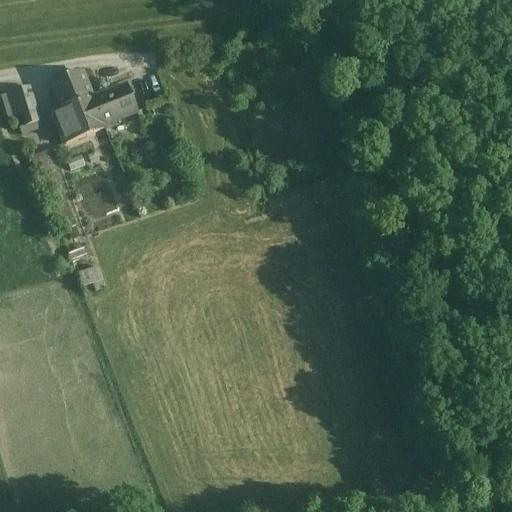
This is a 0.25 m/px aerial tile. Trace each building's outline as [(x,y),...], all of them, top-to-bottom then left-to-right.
[(93,102),(82,73),(51,85),(64,118),(56,122),(65,146),(104,131),(103,128),(93,102)] [(125,87),(103,96),(104,98),(93,102),(103,128),(136,115),(125,87)] [(29,88),(12,94),(19,119),(23,129),(40,123),(29,88)] [(12,94),(2,98),(9,122),(19,119),(12,94)] [(47,153),(30,160),(44,196),(61,189),(47,153)] [(63,194),(48,200),(61,232),(75,227),(63,194)] [(72,262),(89,256),(86,247),(69,254),(72,262)] [(98,269),(78,275),(82,288),(102,282),(98,269)]
